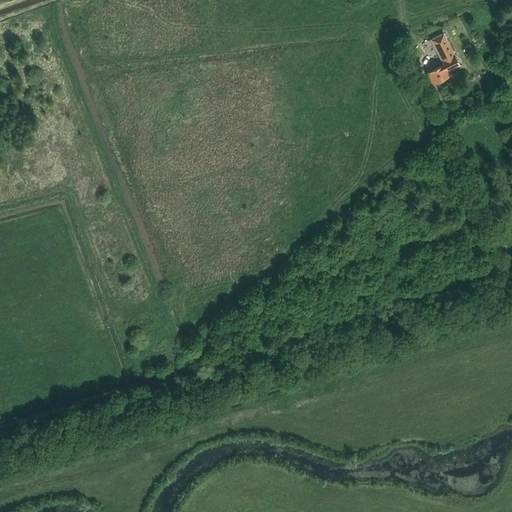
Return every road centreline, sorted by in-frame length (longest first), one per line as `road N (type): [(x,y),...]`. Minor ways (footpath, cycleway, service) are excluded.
road 1 (track): [(511,284),(0,450)]
road 2 (track): [(511,269),(400,26)]
